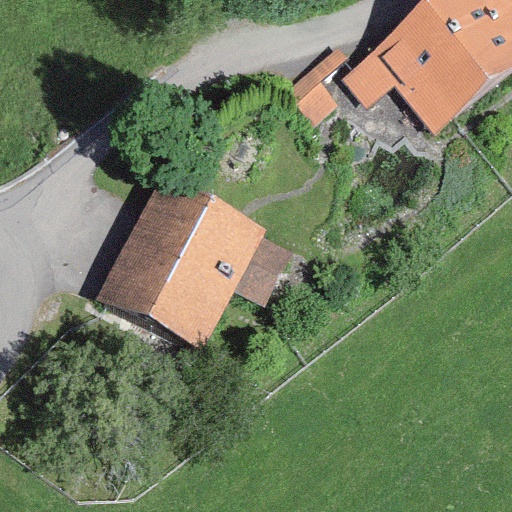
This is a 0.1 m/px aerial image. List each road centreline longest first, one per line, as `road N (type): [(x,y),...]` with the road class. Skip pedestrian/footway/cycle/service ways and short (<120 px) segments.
road 1 (unclassified): [(6,246),(146,108),(238,49),(359,19),(395,0)]
road 2 (unclassified): [(6,246),(21,305),(0,361)]
